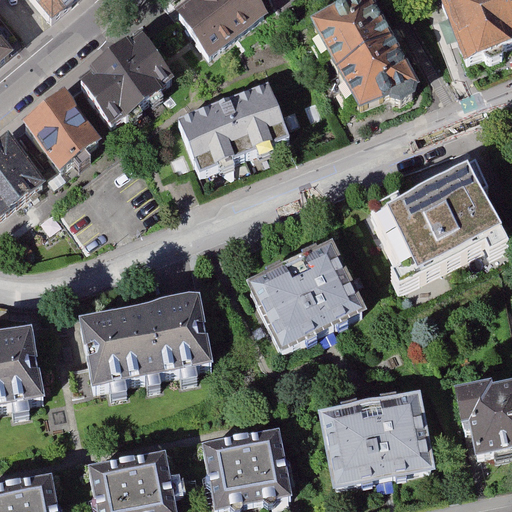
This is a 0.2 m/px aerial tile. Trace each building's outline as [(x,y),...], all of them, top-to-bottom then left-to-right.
[(82,0),(28,0),(53,25),(82,0)] [(241,0),(202,0),(169,24),(201,69),(261,27),(241,0)] [(511,0),(462,0),(436,9),(458,75),(511,57),(511,0)] [(366,2),(312,28),(355,119),(409,93),(366,2)] [(0,78),(7,73),(0,64),(0,62),(10,54),(0,42),(0,78)] [(136,49),(77,96),(109,136),(168,90),(136,49)] [(260,100),(174,131),(192,181),(278,150),(260,100)] [(60,110),(18,140),(51,186),(93,155),(60,110)] [(0,234),(39,204),(1,157),(0,157),(0,234)] [(502,260),(465,181),(371,225),(396,277),(388,281),(396,297),(477,258),(482,269),(502,260)] [(360,328),(325,258),(239,301),(274,371),(360,328)] [(203,308),(81,333),(95,402),(217,377),(203,308)] [(0,420),(44,414),(33,346),(0,351),(0,420)] [(492,394),(453,402),(461,438),(468,437),(476,472),(511,465),(511,396),(493,400),(492,394)] [(420,409),(316,428),(331,506),(435,487),(420,409)] [(292,511),(280,444),(202,459),(212,511),(292,511)] [(173,511),(165,465),(87,479),(93,511),(173,511)] [(56,511),(52,488),(0,498),(0,511),(56,511)]
